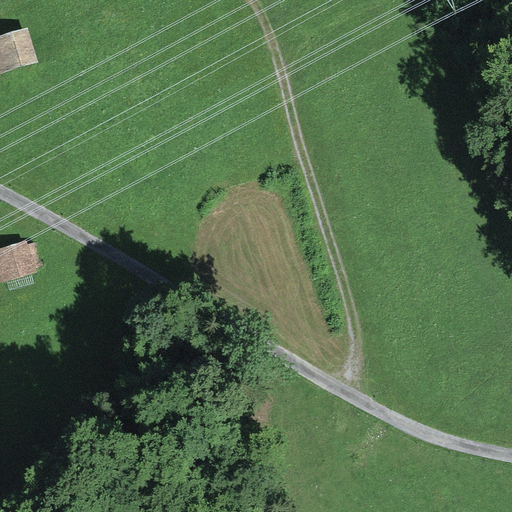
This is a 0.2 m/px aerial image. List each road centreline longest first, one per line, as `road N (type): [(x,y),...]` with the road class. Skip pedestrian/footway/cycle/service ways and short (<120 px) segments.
road 1 (track): [(0,197),(381,417),(511,460)]
road 2 (track): [(346,396),(352,329),(283,80),(249,0)]
